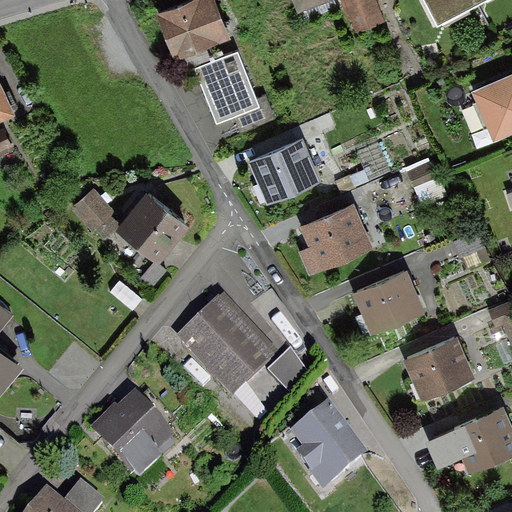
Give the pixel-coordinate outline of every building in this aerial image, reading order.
[(218,0),(169,0),(156,5),(174,54),(182,51),(211,40),(231,32),(218,0)] [(377,0),(341,0),(349,19),(352,18),(356,29),(384,19),(377,0)] [(426,0),(438,21),(479,0),(426,0)] [(211,40),(182,51),(188,66),(195,63),(217,119),(235,113),(242,130),(277,117),(267,91),(258,94),(239,46),(217,54),(211,40)] [(511,128),(511,68),(472,86),(493,136),(511,128)] [(0,116),(17,108),(0,72),(0,116)] [(5,126),(0,128),(0,154),(15,147),(5,126)] [(303,133),(248,157),(268,201),(322,178),(303,133)] [(364,167),(335,179),(341,191),(392,170),(379,140),(357,150),(364,167)] [(432,158),(407,169),(414,185),(439,174),(432,158)] [(439,174),(414,185),(422,204),(448,193),(439,174)] [(123,215),(94,184),(71,205),(93,228),(96,226),(106,237),(118,226),(116,224),(123,215)] [(190,219),(147,185),(123,215),(116,224),(118,226),(159,258),(190,219)] [(355,197),(300,221),(310,243),(298,248),(309,273),(376,245),(355,197)] [(478,228),(453,239),(456,247),(460,255),(485,244),(478,228)] [(167,268),(155,258),(139,278),(151,288),(167,268)] [(408,266),(353,289),(371,332),(426,308),(408,266)] [(133,308),(142,297),(120,278),(110,289),(133,308)] [(511,341),(511,297),(489,307),(497,326),(504,323),(511,341)] [(219,299),(177,338),(233,398),(235,396),(247,385),(275,359),(219,299)] [(0,394),(26,362),(0,341),(0,329),(14,312),(0,301),(0,394)] [(457,332),(403,356),(421,398),(476,374),(457,332)] [(310,376),(291,349),(267,371),(289,394),(310,376)] [(247,385),(235,396),(260,422),(268,414),(247,385)] [(176,438),(136,394),(117,410),(115,408),(90,430),(132,477),(136,474),(142,480),(165,459),(159,453),(176,438)] [(511,420),(504,402),(449,425),(468,470),(511,450),(511,420)] [(369,457),(330,404),(291,433),(303,449),(296,454),(324,491),(369,457)] [(29,511),(97,511),(105,503),(81,483),(65,504),(48,490),(29,511)]
